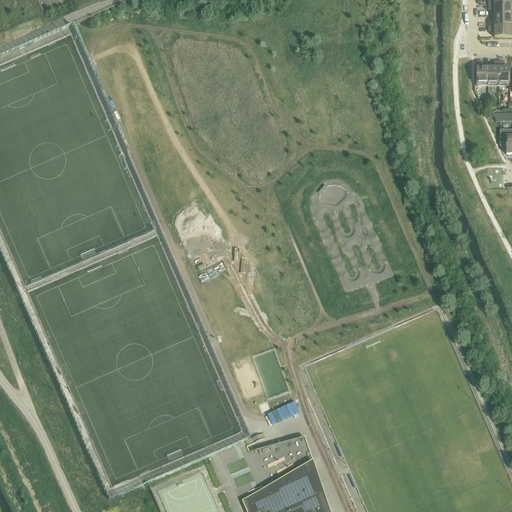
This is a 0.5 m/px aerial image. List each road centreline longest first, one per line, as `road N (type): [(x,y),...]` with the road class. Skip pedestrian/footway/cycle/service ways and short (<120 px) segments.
road 1 (motorway): [(219,511),(0,6)]
road 2 (motorway): [(0,85),(184,511)]
road 3 (motorway): [(0,119),(170,511)]
